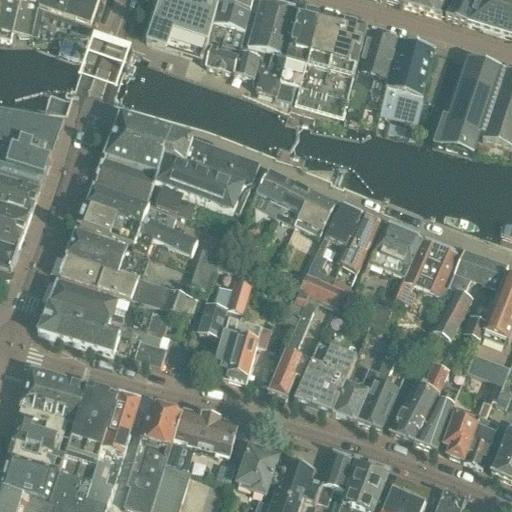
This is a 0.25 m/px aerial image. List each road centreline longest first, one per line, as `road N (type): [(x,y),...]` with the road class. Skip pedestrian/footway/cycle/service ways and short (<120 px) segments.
road 1 (tertiary): [(505,511),(313,437),(15,354)]
road 2 (residential): [(511,260),(124,117)]
road 3 (tertiary): [(15,354),(128,0)]
road 4 (residential): [(293,0),(511,57)]
